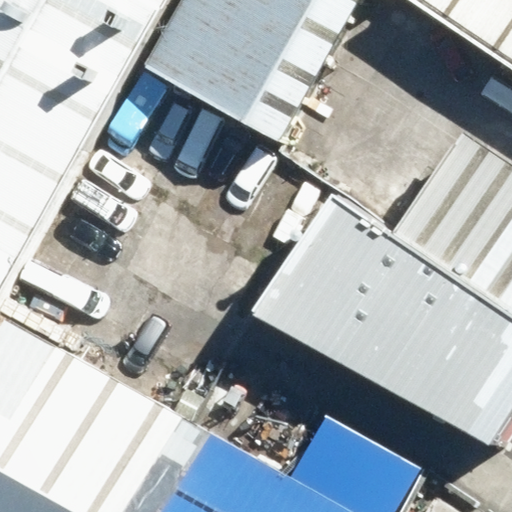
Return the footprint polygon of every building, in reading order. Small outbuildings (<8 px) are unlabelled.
[(175,0),(0,0),(0,309),(1,309),(175,0)] [(372,0),(200,0),(159,75),(290,148),(372,0)] [(511,0),(430,0),(511,54),(511,0)] [(412,236),(511,301),(511,157),(482,138),(412,236)] [(511,301),(412,236),(356,199),(276,319),(509,450),(511,444),(511,301)] [(361,511),(1,309),(0,309),(0,511),(361,511)]
